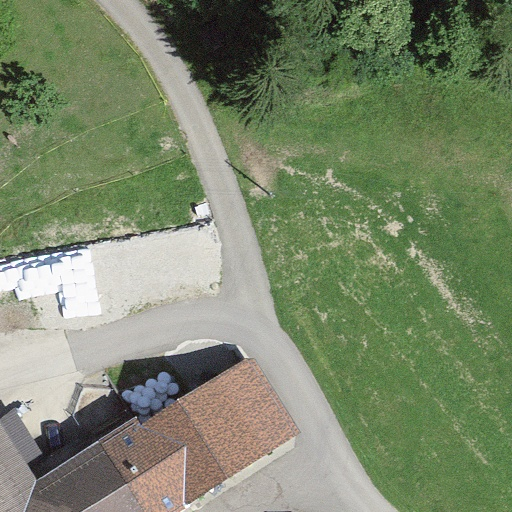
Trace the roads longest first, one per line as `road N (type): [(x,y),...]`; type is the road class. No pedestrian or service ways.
road 1 (unclassified): [(126,352),(166,335),(245,332),(277,353),(379,511)]
road 2 (unclassified): [(126,352),(0,389)]
